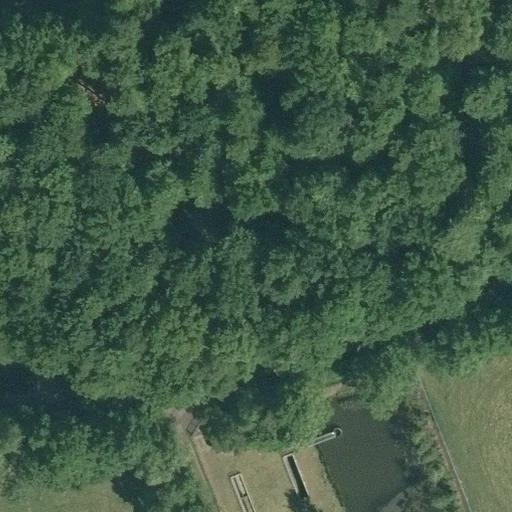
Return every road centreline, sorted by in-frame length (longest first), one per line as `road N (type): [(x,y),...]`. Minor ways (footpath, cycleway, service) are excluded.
road 1 (unclassified): [(511,278),(200,386),(0,406)]
road 2 (track): [(0,268),(40,331),(51,401)]
